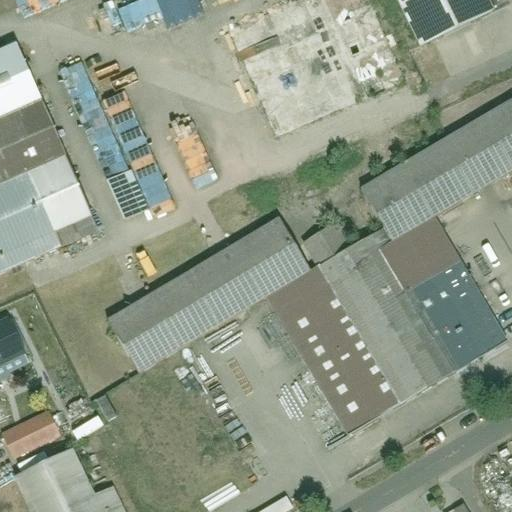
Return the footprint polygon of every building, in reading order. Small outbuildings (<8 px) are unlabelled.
[(164,27),(203,14),(198,0),(139,0),(115,8),(123,33),(161,20),(164,27)] [(493,20),(482,0),(389,0),(417,57),(493,20)] [(14,51),(0,57),(0,282),(98,239),(14,51)] [(511,108),(359,198),(382,238),(390,253),(434,227),(511,180),(511,108)] [(151,218),(173,209),(155,163),(133,172),(151,218)] [(131,171),(103,181),(117,222),(145,212),(131,171)] [(277,226),(105,328),(137,382),(264,307),(309,280),(292,253),(277,226)] [(506,347),(434,227),(390,253),(382,238),(353,255),(336,227),(292,253),(309,280),(264,307),(346,443),(506,347)] [(0,371),(23,360),(5,324),(0,326),(0,371)] [(0,443),(12,467),(59,442),(45,415),(0,438),(0,443)] [(71,457),(12,486),(24,511),(121,511),(112,493),(93,502),(71,457)] [(284,498),(258,511),(286,511),(291,510),(284,498)]
